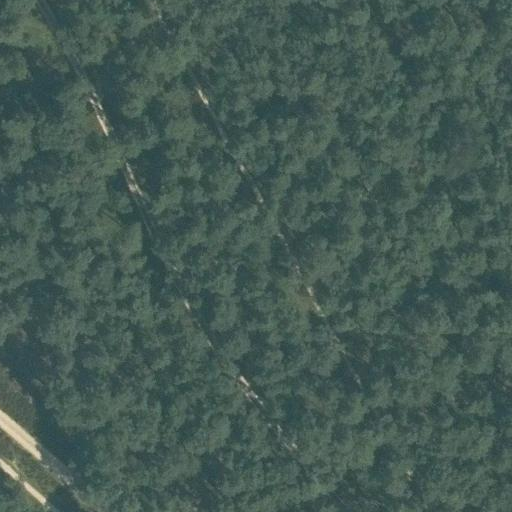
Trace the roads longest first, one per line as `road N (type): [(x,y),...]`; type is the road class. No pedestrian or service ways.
road 1 (track): [(37,0),(111,141),(152,242),(331,511)]
road 2 (track): [(0,417),(109,511)]
